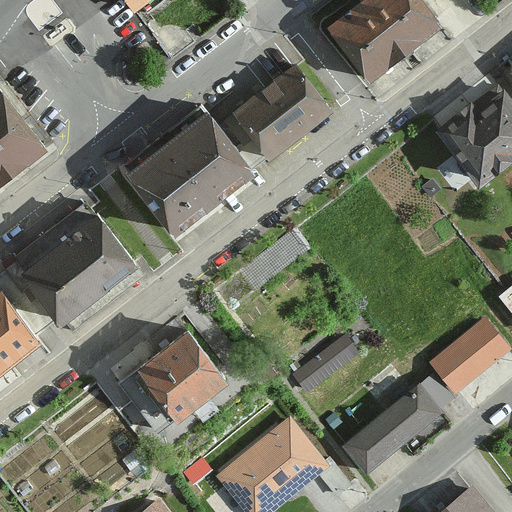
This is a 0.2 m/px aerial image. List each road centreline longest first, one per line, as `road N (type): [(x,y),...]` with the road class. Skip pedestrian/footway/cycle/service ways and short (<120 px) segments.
road 1 (residential): [(0,418),(377,121)]
road 2 (residential): [(291,7),(145,113)]
road 3 (residential): [(377,121),(511,15)]
road 4 (unclassified): [(511,407),(383,511)]
road 5 (residential): [(2,17),(103,145)]
road 6 (residential): [(291,7),(377,121)]
road 7 (residential): [(145,113),(67,0)]
road 8 (residential): [(103,145),(0,224)]
